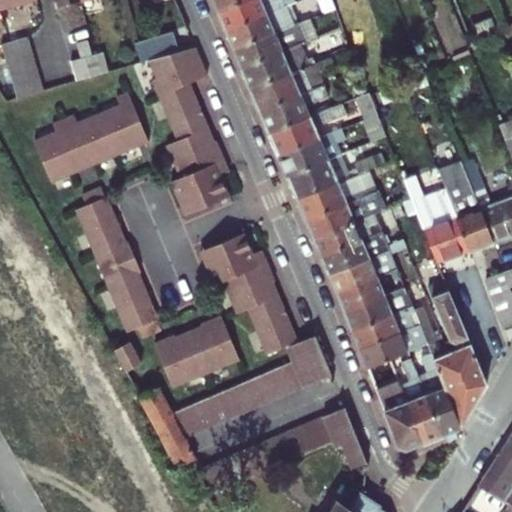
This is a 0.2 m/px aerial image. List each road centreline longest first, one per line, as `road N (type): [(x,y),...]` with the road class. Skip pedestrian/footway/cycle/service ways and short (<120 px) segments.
road 1 (residential): [(435,506),(381,467),(190,0)]
road 2 (track): [(0,219),(160,511)]
road 3 (residential): [(435,506),(511,381)]
